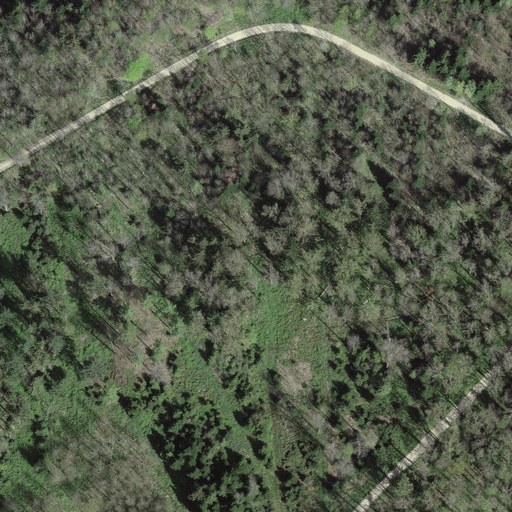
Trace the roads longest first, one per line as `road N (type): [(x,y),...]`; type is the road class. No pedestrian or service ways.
road 1 (track): [(0,166),(216,43),(283,25),(340,42),(511,135)]
road 2 (track): [(511,352),(362,511)]
